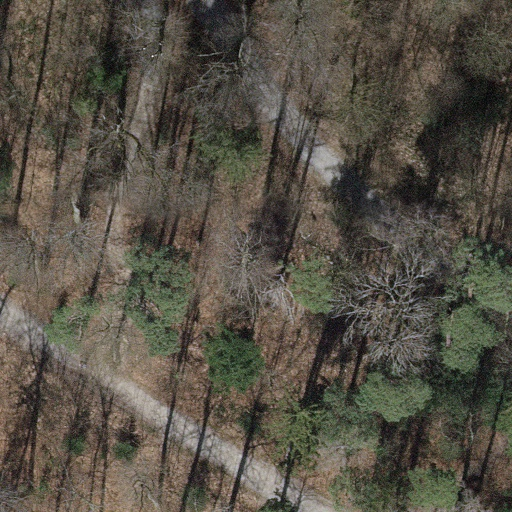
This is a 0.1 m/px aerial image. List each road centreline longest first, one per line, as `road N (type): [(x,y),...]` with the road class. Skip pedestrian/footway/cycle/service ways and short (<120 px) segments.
road 1 (track): [(196,0),(295,135),(415,251),(483,286)]
road 2 (track): [(311,511),(0,313)]
